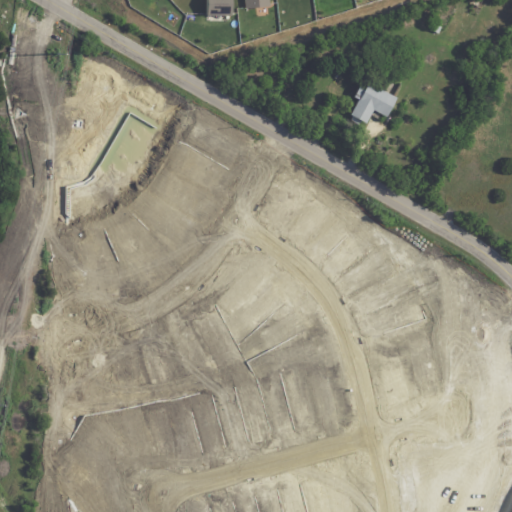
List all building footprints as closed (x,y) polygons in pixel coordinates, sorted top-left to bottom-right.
[(204,0),(229,0),(229,16),(204,16),(204,0)] [(243,10),(241,0),(268,0),(269,7),(243,10)] [(493,0),(494,1),(488,3),(486,6),(480,3),(478,9),(479,10),(476,18),(466,12),(469,7),(468,6),(470,0),(493,0)] [(431,32),(434,25),(441,28),(438,35),(431,32)] [(383,95),(393,100),(383,120),(370,112),(362,127),(346,118),(354,102),(350,100),(357,85),(362,88),(364,85),(383,95)]
